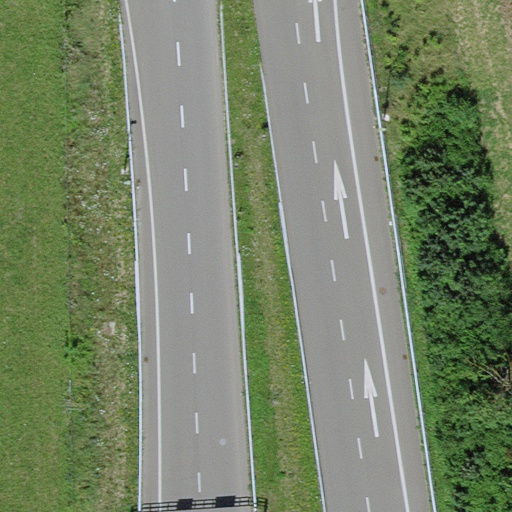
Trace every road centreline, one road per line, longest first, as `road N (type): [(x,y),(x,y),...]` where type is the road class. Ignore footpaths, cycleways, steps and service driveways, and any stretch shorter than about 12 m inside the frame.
road 1 (primary): [(173,0),(216,465)]
road 2 (primary): [(341,339),(298,0)]
road 3 (motorway): [(375,511),(341,339)]
road 4 (primary): [(358,511),(341,339)]
